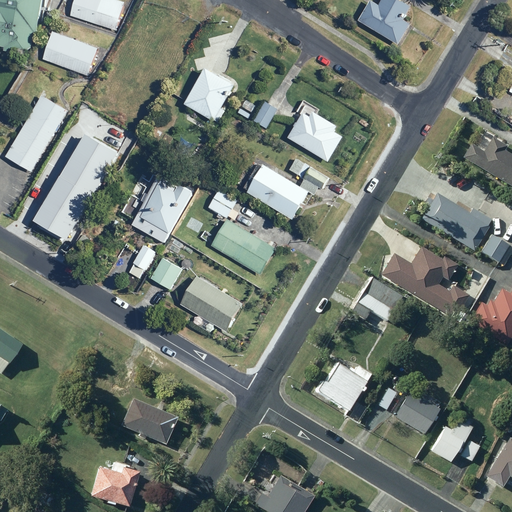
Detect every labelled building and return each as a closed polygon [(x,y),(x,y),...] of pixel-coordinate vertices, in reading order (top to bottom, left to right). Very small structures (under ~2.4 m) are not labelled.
[(0,45),(7,46),(6,50),(22,54),(33,46),(36,32),(39,32),(45,0),(3,0),(2,8),(0,7),(0,45)] [(119,0),(76,0),(71,16),(117,31),(126,2),(119,0)] [(374,0),(372,0),(360,20),(400,44),(412,23),(406,19),(414,5),(406,0),(384,0),(382,4),(374,0)] [(182,8),(169,29),(186,39),(199,18),(182,8)] [(72,69),(70,75),(78,78),(80,72),(89,76),(99,47),(55,31),(44,59),(72,69)] [(208,67),(187,103),(220,122),(227,110),(223,108),(237,84),(208,67)] [(160,91),(164,90),(159,77),(152,79),(149,69),(99,85),(105,105),(122,99),(126,113),(143,108),(140,97),(145,95),(146,98),(147,98),(149,103),(158,100),(156,95),(160,94),(160,91)] [(44,95),(8,156),(33,171),(69,110),(44,95)] [(267,101),(255,120),(268,128),(280,109),(267,101)] [(306,111),(290,137),(330,161),(346,136),(336,131),(339,125),(315,111),(313,115),(306,111)] [(463,157),(511,186),(511,155),(503,149),(505,145),(492,137),(483,151),(471,144),(463,157)] [(45,188),(61,211),(80,198),(87,208),(103,197),(92,181),(99,177),(87,160),(82,163),(77,155),(51,173),(55,180),(45,188)] [(259,164),(246,188),(250,190),(249,192),(295,219),(311,192),(316,195),(321,187),(324,189),(331,178),(298,158),(291,170),(307,179),(302,186),(266,164),(264,167),(259,164)] [(145,200),(147,201),(134,225),(166,242),(171,232),(173,233),(196,191),(183,184),(182,187),(161,176),(151,194),(149,193),(145,200)] [(211,207),(229,218),(238,203),(221,191),(211,207)] [(421,209),(425,212),(420,219),(474,251),(488,227),(487,226),(490,220),(472,209),(470,214),(437,194),(433,200),(428,197),(421,209)] [(230,219),(213,246),(262,275),(278,248),(230,219)] [(511,248),(491,235),(481,251),(503,265),(511,251),(511,248)] [(157,252),(145,245),(134,266),(146,273),(157,252)] [(442,257),(440,260),(419,248),(409,264),(391,254),(379,276),(454,319),(468,295),(451,286),(448,292),(437,285),(441,277),(447,281),(456,265),(442,257)] [(166,258),(154,278),(172,289),(184,268),(166,258)] [(199,276),(183,304),(228,331),(245,303),(199,276)] [(371,277),(350,311),(364,320),(370,310),(386,320),(401,296),(371,277)] [(480,302),(468,322),(506,345),(511,335),(511,289),(510,293),(501,288),(493,302),(489,300),(486,305),(480,302)] [(413,308),(407,320),(417,325),(423,314),(413,308)] [(0,373),(0,374),(20,344),(0,330),(0,373)] [(120,363),(111,382),(125,389),(135,370),(120,363)] [(365,387),(363,386),(371,373),(357,365),(352,372),(337,363),(325,381),(322,380),(315,391),(347,410),(344,415),(359,425),(364,418),(358,414),(362,407),(353,401),(360,389),(362,391),(365,387)] [(387,388),(378,404),(386,409),(395,393),(387,388)] [(393,415),(423,434),(439,409),(408,390),(393,415)] [(139,433),(138,436),(144,439),(145,436),(165,444),(176,417),(131,398),(120,425),(139,433)] [(444,426),(430,452),(450,462),(461,441),(463,442),(471,427),(457,419),(451,430),(444,426)] [(511,422),(508,420),(502,429),(509,433),(511,427),(511,422)] [(511,439),(509,438),(485,476),(502,487),(509,476),(511,477),(511,439)] [(469,441),(461,456),(471,461),(479,446),(469,441)] [(97,467),(89,496),(107,500),(106,502),(114,504),(115,503),(128,506),(137,471),(123,467),(124,464),(113,461),(111,470),(97,467)] [(254,504),(267,511),(302,511),(313,495),(279,475),(266,497),(261,493),(254,504)]
